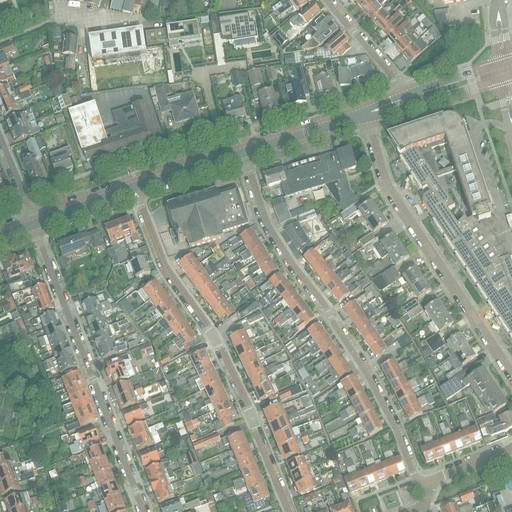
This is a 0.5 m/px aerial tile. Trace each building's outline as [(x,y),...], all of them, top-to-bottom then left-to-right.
[(112,0),(111,9),(117,11),(119,0),(118,0),(112,0)] [(117,11),(123,12),(125,2),(119,0),(117,11)] [(125,0),(125,2),(123,12),(132,14),(134,6),(145,8),(146,0),(125,0)] [(163,0),(162,9),(172,12),(174,0),(163,0)] [(275,12),(290,1),(292,0),(283,0),(272,8),(275,12)] [(311,2),(309,0),(292,0),(290,1),(275,12),(278,17),(293,6),(297,11),(311,2)] [(359,0),(356,3),(364,12),(377,0),(359,0)] [(377,0),(364,12),(371,20),(384,9),(379,4),(383,0),(377,0)] [(303,28),(320,13),(312,4),(298,16),(293,18),(301,26),(303,28)] [(371,20),(379,29),(397,13),(401,9),(397,4),(391,9),(393,11),(388,15),(384,9),(371,20)] [(267,22),(276,16),(270,8),(261,15),(267,22)] [(397,13),(379,29),(386,37),(399,27),(404,22),(399,16),(397,13)] [(219,14),(210,16),(211,22),(219,21),(221,39),(231,38),(232,42),(257,38),(254,23),(250,23),(248,14),(219,18),(219,14)] [(445,14),(435,15),(437,25),(446,24),(445,14)] [(306,31),(312,39),(331,23),(325,15),(311,27),(306,31)] [(422,15),(416,20),(419,23),(425,18),(422,15)] [(432,25),(426,18),(418,25),(423,30),(426,27),(427,29),(432,25)] [(399,27),(386,37),(394,46),(412,30),(413,30),(405,21),(404,22),(399,27)] [(167,29),(149,32),(151,46),(169,44),(169,48),(179,47),(178,41),(199,38),(197,23),(167,27),(167,29)] [(303,50),(313,49),(317,48),(320,45),(321,45),(338,30),(331,23),(312,39),(301,48),(303,50)] [(142,29),(89,37),(93,61),(96,82),(166,71),(163,51),(163,46),(145,48),(142,29)] [(278,29),(269,36),(282,52),(291,44),(278,29)] [(412,30),(394,46),(402,55),(414,44),(419,39),(414,33),(412,30)] [(436,32),(431,36),(435,41),(440,36),(436,32)] [(350,48),(346,43),(348,42),(340,33),(323,48),(326,51),(328,49),(333,55),(337,50),(342,56),(350,48)] [(76,56),(78,39),(65,38),(63,55),(69,55),(67,69),(74,70),(75,56),(76,56)] [(414,44),(402,55),(409,63),(422,52),(421,52),(427,47),(424,44),(419,39),(414,44)] [(0,69),(2,69),(9,66),(4,55),(14,51),(11,44),(0,48),(0,69)] [(294,55),(284,56),(285,65),(295,64),(294,55)] [(51,63),(49,56),(43,58),(46,65),(51,63)] [(327,72),(333,70),(330,60),(324,62),(326,70),(319,72),(321,76),(314,78),(319,98),(333,94),(327,72)] [(370,74),(370,72),(366,62),(349,69),(339,70),(340,86),(350,85),(350,80),(361,76),(362,77),(363,80),(371,76),(370,74)] [(9,66),(2,69),(0,69),(0,84),(6,82),(7,83),(15,81),(9,66)] [(296,81),(279,85),(282,98),(283,102),(289,101),(290,105),(291,104),(293,106),(298,105),(298,103),(305,101),(304,97),(308,96),(306,87),(304,80),(302,67),(293,69),(296,81)] [(269,82),(276,80),(273,68),(266,70),(269,82)] [(263,112),(277,109),(273,91),(265,93),(259,69),(248,72),(255,101),(260,99),(263,112)] [(239,73),(232,74),(235,88),(243,86),(239,73)] [(10,85),(0,89),(0,104),(13,99),(12,98),(17,96),(25,93),(29,91),(27,85),(23,87),(13,91),(10,85)] [(163,86),(155,89),(162,113),(172,111),(175,123),(199,117),(194,98),(192,93),(167,100),(163,86)] [(27,99),(25,93),(17,96),(20,102),(27,99)] [(68,97),(61,98),(65,109),(72,107),(71,106),(69,100),(68,97)] [(79,97),(69,100),(71,106),(81,103),(79,97)] [(241,98),(223,102),(225,109),(228,121),(245,117),(241,99),(241,98)] [(14,103),(13,99),(0,104),(0,106),(4,117),(20,110),(17,102),(14,103)] [(80,105),(81,108),(68,112),(81,151),(83,150),(87,162),(105,156),(106,156),(102,144),(107,142),(104,131),(94,103),(89,105),(88,102),(80,105)] [(118,127),(104,131),(107,142),(102,144),(106,156),(105,156),(106,157),(146,144),(146,143),(157,139),(145,102),(112,113),(116,124),(117,124),(118,127)] [(31,111),(8,120),(9,124),(8,125),(11,132),(27,125),(35,122),(33,115),(31,111)] [(62,115),(55,117),(58,125),(65,123),(62,115)] [(511,260),(511,259),(510,259),(509,258),(507,259),(504,252),(507,249),(498,222),(497,221),(497,220),(496,220),(495,219),(494,219),(493,218),(492,218),(491,218),(490,218),(480,189),(482,188),(477,172),(475,173),(474,170),(476,169),(470,153),(469,154),(468,151),(469,151),(464,135),(462,135),(459,126),(459,125),(458,123),(456,122),(455,121),(453,121),(452,120),(450,120),(449,120),(447,121),(429,127),(428,125),(412,131),(413,132),(410,133),(409,132),(393,137),(394,138),(391,140),(399,151),(397,152),(400,157),(401,158),(400,159),(409,173),(410,172),(412,175),(411,176),(420,190),(421,189),(422,191),(427,189),(429,195),(425,196),(424,197),(423,198),(423,199),(422,200),(422,201),(422,203),(423,204),(434,221),(433,222),(442,236),(443,235),(445,237),(444,238),(453,252),(454,251),(456,254),(455,255),(464,269),(465,268),(467,270),(466,271),(475,285),(476,284),(478,287),(477,288),(486,302),(487,301),(489,303),(488,304),(497,318),(498,317),(500,320),(499,321),(508,335),(509,334),(511,336),(509,337),(511,341),(511,260)] [(27,125),(11,132),(14,139),(15,139),(17,142),(39,133),(38,129),(35,122),(27,125)] [(42,137),(34,140),(39,151),(47,148),(42,137)] [(26,161),(24,161),(32,184),(42,180),(35,160),(42,158),(39,151),(34,140),(28,142),(32,153),(24,156),(26,161)] [(56,174),(72,168),(68,156),(72,155),(69,147),(50,154),(52,162),(51,162),(56,174)] [(291,166),(299,193),(325,185),(343,213),(353,206),(358,203),(350,190),(344,172),(356,168),(350,149),(315,159),(291,166)] [(263,175),(267,187),(280,183),(281,184),(282,184),(286,197),(299,193),(291,166),(287,167),(287,168),(263,175)] [(371,187),(366,190),(369,196),(375,192),(371,187)] [(222,233),(248,225),(243,207),(238,189),(219,194),(218,190),(210,193),(210,192),(175,203),(176,203),(167,205),(170,214),(167,215),(169,222),(172,221),(176,234),(179,243),(184,241),(187,240),(190,248),(223,238),(222,233)] [(271,202),(273,208),(285,204),(283,198),(271,202)] [(362,217),(355,222),(358,227),(366,222),(379,213),(371,202),(358,211),(362,217)] [(273,208),(275,213),(287,209),(285,204),(273,208)] [(343,213),(340,215),(344,220),(357,212),(353,206),(343,213)] [(304,208),(289,214),(290,219),(306,213),(304,208)] [(275,213),(277,218),(289,214),(287,209),(275,213)] [(300,223),(317,217),(314,210),(298,216),(300,223)] [(386,224),(379,213),(366,222),(373,233),(386,224)] [(290,219),(289,214),(277,218),(279,224),(291,220),(290,219)] [(129,218),(117,222),(124,240),(131,238),(133,243),(138,241),(129,218)] [(117,222),(105,227),(112,246),(117,244),(116,243),(124,240),(117,222)] [(298,250),(310,242),(298,224),(286,231),(298,250)] [(241,241),(244,246),(256,239),(251,230),(230,244),(232,247),(241,241)] [(59,245),(63,257),(85,249),(83,243),(89,241),(92,249),(102,245),(97,232),(80,238),(80,237),(59,245)] [(335,246),(339,242),(333,234),(329,237),(335,246)] [(371,234),(359,242),(363,249),(375,240),(371,234)] [(380,244),(374,248),(382,260),(388,255),(401,247),(394,235),(380,244)] [(240,255),(242,259),(261,247),(256,239),(244,246),(247,250),(240,255)] [(375,240),(363,249),(366,254),(374,248),(380,244),(377,239),(375,240)] [(339,242),(335,246),(339,250),(343,247),(339,242)] [(303,258),(309,266),(320,258),(316,253),(325,246),(322,243),(303,258)] [(216,246),(210,249),(213,254),(219,250),(216,246)] [(252,257),(255,262),(267,255),(261,247),(242,259),(244,262),(252,257)] [(358,251),(356,247),(349,252),(351,256),(358,251)] [(408,258),(401,247),(388,255),(395,266),(408,258)] [(107,251),(113,268),(119,265),(113,248),(107,251)] [(178,265),(186,275),(199,265),(194,259),(202,254),(198,249),(189,252),(189,253),(184,257),(186,260),(178,265)] [(14,258),(22,281),(26,291),(33,288),(30,281),(28,282),(25,274),(33,271),(29,259),(30,259),(28,255),(23,256),(24,257),(15,260),(14,258)] [(220,255),(214,261),(219,267),(225,261),(220,255)] [(260,270),(272,263),(267,255),(255,262),(257,266),(250,271),(252,275),(260,270)] [(309,266),(315,273),(333,259),(330,256),(323,261),(320,258),(309,266)] [(3,262),(9,279),(5,281),(12,296),(20,293),(16,283),(22,281),(14,258),(13,259),(12,257),(7,259),(7,260),(3,262)] [(136,279),(150,273),(147,265),(149,264),(147,259),(145,260),(144,258),(130,263),(127,264),(130,273),(134,272),(136,279)] [(333,259),(315,273),(321,281),(332,272),(336,269),(333,264),(335,262),(333,259)] [(240,263),(233,268),(236,273),(243,268),(240,263)] [(277,270),(272,263),(260,270),(262,274),(253,280),(256,284),(277,270)] [(186,275),(192,284),(206,275),(215,268),(212,264),(208,268),(207,267),(202,270),(199,265),(186,275)] [(393,267),(371,282),(375,288),(397,273),(393,267)] [(192,284),(199,293),(212,284),(208,278),(213,274),(217,271),(215,268),(206,275),(192,284)] [(402,277),(410,289),(423,280),(416,269),(402,277)] [(326,288),(332,296),(344,287),(340,283),(353,273),(350,270),(345,274),(326,288)] [(241,271),(236,274),(241,282),(246,278),(241,271)] [(321,281),(326,288),(345,274),(342,271),(335,276),(332,272),(321,281)] [(397,273),(375,288),(379,293),(401,279),(397,273)] [(271,293),(274,290),(285,282),(279,274),(259,289),(262,293),(268,288),(271,293)] [(359,285),(363,290),(370,284),(366,279),(359,285)] [(238,280),(234,283),(238,289),(242,286),(238,280)] [(250,290),(255,286),(251,280),(246,284),(250,290)] [(410,289),(406,292),(409,296),(413,293),(415,296),(417,300),(422,296),(430,291),(423,280),(410,289)] [(146,304),(150,301),(163,292),(156,282),(148,287),(146,284),(140,288),(136,291),(146,304)] [(271,300),(273,303),(291,289),(285,282),(274,290),(271,293),(267,296),(271,300)] [(338,303),(347,296),(358,288),(355,284),(352,287),(349,283),(344,287),(332,296),(338,303)] [(199,293),(205,303),(219,293),(212,284),(199,293)] [(50,297),(45,286),(32,291),(34,297),(24,301),(26,307),(36,303),(50,297)] [(131,286),(123,292),(126,296),(134,290),(131,286)] [(375,299),(379,296),(371,286),(364,291),(367,296),(371,293),(375,299)] [(77,292),(79,298),(88,294),(86,289),(77,292)] [(291,289),(273,303),(275,306),(283,301),(286,305),(297,297),(291,289)] [(212,312),(226,302),(230,299),(226,293),(223,290),(219,293),(205,303),(212,312)] [(256,290),(252,293),(255,298),(260,295),(256,290)] [(149,311),(152,315),(170,301),(163,292),(150,301),(154,307),(149,311)] [(81,304),(85,315),(109,306),(107,302),(99,305),(97,298),(91,300),(89,296),(80,300),(81,304)] [(361,303),(366,299),(364,296),(362,296),(343,310),(348,318),(360,310),(364,307),(361,303)] [(54,309),(50,297),(36,303),(26,307),(28,311),(38,307),(41,314),(54,309)] [(282,315),(285,318),(303,304),(297,297),(286,305),(289,309),(282,315)] [(381,308),(385,305),(380,297),(375,300),(381,308)] [(11,299),(5,302),(6,304),(9,311),(15,309),(12,301),(11,299)] [(125,299),(118,305),(122,309),(128,304),(125,299)] [(263,299),(258,302),(263,308),(268,305),(263,299)] [(254,300),(238,312),(242,318),(258,307),(254,300)] [(159,314),(163,320),(177,310),(170,301),(152,315),(154,318),(159,314)] [(415,301),(403,309),(407,315),(419,307),(415,301)] [(235,315),(226,302),(212,312),(219,321),(227,316),(229,319),(235,315)] [(424,310),(432,322),(445,313),(438,302),(424,310)] [(294,324),(298,320),(309,312),(303,304),(285,318),(283,320),(278,323),(281,326),(290,319),(294,324)] [(266,309),(263,311),(265,314),(269,311),(274,308),(271,305),(266,309)] [(85,316),(88,323),(89,327),(90,326),(105,320),(103,314),(110,311),(109,306),(85,315),(85,316)] [(360,310),(348,318),(354,326),(373,313),(370,309),(367,312),(364,307),(360,310)] [(419,307),(407,315),(410,320),(423,312),(419,307)] [(162,329),(165,333),(183,319),(177,310),(163,320),(167,325),(162,329)] [(13,321),(20,318),(17,312),(10,315),(13,321)] [(315,319),(309,312),(298,320),(294,324),(297,327),(292,331),(295,335),(315,319)] [(41,323),(44,330),(60,324),(56,313),(30,323),(32,326),(41,323)] [(260,313),(246,320),(249,326),(263,319),(260,313)] [(354,326),(359,334),(375,323),(372,318),(375,316),(373,313),(354,326)] [(453,324),(445,313),(432,322),(440,333),(453,324)] [(23,322),(32,319),(30,314),(21,317),(23,322)] [(390,324),(397,320),(393,315),(387,319),(390,324)] [(278,323),(283,320),(280,317),(273,322),(276,325),(278,323)] [(16,321),(14,322),(19,332),(20,332),(25,330),(20,319),(16,321)] [(124,320),(115,324),(117,328),(129,324),(125,319),(124,320)] [(172,332),(177,339),(190,328),(183,319),(165,333),(167,336),(172,332)] [(90,326),(94,337),(117,328),(115,324),(108,327),(105,320),(90,326)] [(397,320),(390,324),(394,329),(400,324),(397,320)] [(359,334),(364,342),(384,329),(381,325),(378,327),(375,323),(359,334)] [(39,345),(49,341),(64,335),(60,324),(44,330),(47,336),(37,340),(39,345)] [(310,335),(313,340),(324,332),(319,324),(298,338),(300,342),(310,335)] [(229,339),(235,350),(249,342),(247,336),(250,335),(247,327),(236,332),(238,335),(229,339)] [(93,337),(97,348),(113,342),(111,335),(118,332),(117,328),(94,337),(93,337)] [(177,339),(173,342),(179,351),(183,348),(186,351),(190,348),(191,349),(201,344),(197,338),(190,328),(177,339)] [(364,342),(370,349),(381,342),(378,336),(386,331),(384,329),(364,342)] [(308,349),(310,353),(330,340),(324,332),(313,340),(308,343),(311,347),(308,349)] [(437,334),(425,342),(429,348),(441,340),(437,334)] [(50,345),(53,352),(68,346),(64,335),(49,341),(39,345),(40,348),(50,345)] [(397,342),(401,347),(411,340),(407,335),(397,342)] [(460,335),(447,344),(451,351),(447,354),(450,358),(454,355),(467,346),(460,335)] [(29,338),(22,341),(26,349),(32,346),(29,338)] [(320,351),(323,356),(335,348),(330,340),(310,353),(312,356),(320,351)] [(384,346),(381,342),(370,349),(375,357),(396,343),(393,340),(384,346)] [(441,340),(429,348),(432,354),(445,346),(441,340)] [(116,348),(113,342),(97,348),(98,348),(102,359),(118,353),(127,350),(125,345),(117,349),(117,348),(116,348)] [(235,350),(240,360),(254,353),(259,350),(265,348),(262,343),(252,348),(249,342),(235,350)] [(292,342),(285,347),(290,355),(297,350),(292,342)] [(149,345),(139,349),(142,355),(152,351),(149,345)] [(47,367),(57,363),(73,357),(68,346),(53,352),(55,358),(45,362),(47,367)] [(450,358),(447,360),(454,371),(460,367),(461,366),(475,357),(467,346),(454,355),(450,358)] [(314,368),(317,372),(340,356),(335,348),(323,356),(326,360),(314,368)] [(298,351),(291,355),(294,360),(301,355),(298,351)] [(188,355),(195,369),(210,363),(205,352),(196,356),(194,352),(188,355)] [(254,353),(240,360),(245,370),(259,363),(256,356),(254,353)] [(108,369),(106,370),(109,377),(112,376),(114,383),(134,376),(132,369),(126,371),(123,363),(129,361),(127,355),(121,358),(121,359),(106,364),(108,369)] [(167,355),(159,360),(162,365),(170,361),(167,355)] [(340,356),(317,372),(319,376),(327,370),(328,370),(330,374),(329,374),(330,375),(346,364),(340,356)] [(77,368),(73,357),(57,363),(47,367),(49,370),(58,367),(61,374),(77,368)] [(381,367),(386,377),(407,365),(405,361),(396,366),(394,361),(381,367)] [(189,385),(200,380),(215,373),(210,363),(195,369),(198,376),(187,381),(189,385)] [(259,363),(245,370),(249,381),(264,374),(260,365),(259,363)] [(298,373),(304,369),(300,363),(295,367),(298,373)] [(351,372),(346,364),(330,375),(332,378),(327,381),(330,386),(351,372)] [(386,377),(390,385),(403,378),(401,373),(409,369),(407,365),(386,377)] [(454,371),(446,376),(449,382),(464,373),(460,367),(454,371)] [(304,369),(298,373),(302,378),(307,375),(304,369)] [(449,382),(439,389),(446,401),(470,385),(474,393),(491,382),(483,370),(468,379),(464,373),(449,382)] [(249,381),(254,391),(269,384),(266,378),(272,376),(272,375),(270,371),(264,374),(249,381)] [(64,385),(66,390),(83,383),(79,373),(56,382),(55,380),(51,382),(53,389),(64,385)] [(200,380),(189,385),(191,388),(197,385),(200,392),(205,390),(220,383),(215,373),(200,380)] [(335,393),(337,397),(359,386),(354,376),(336,386),(339,391),(335,393)] [(304,381),(309,389),(315,385),(310,377),(304,381)] [(390,385),(395,394),(416,383),(414,379),(406,383),(403,378),(390,385)] [(507,406),(491,382),(474,393),(479,400),(482,398),(493,414),(507,406)] [(70,399),(86,393),(83,383),(66,390),(68,394),(59,398),(60,402),(70,399)] [(129,383),(113,389),(117,400),(133,393),(131,389),(129,383)] [(205,390),(210,401),(224,394),(220,383),(205,390)] [(395,394),(399,403),(412,396),(410,391),(418,387),(416,383),(395,394)] [(276,398),(269,384),(254,391),(259,401),(268,397),(269,401),(276,398)] [(309,389),(308,390),(313,397),(320,392),(315,385),(309,389)] [(337,397),(339,401),(348,396),(350,401),(363,394),(359,386),(337,397)] [(278,396),(280,402),(291,397),(288,391),(278,396)] [(63,407),(65,412),(90,403),(86,393),(70,399),(72,404),(63,407)] [(133,393),(117,400),(121,410),(137,404),(134,397),(133,393)] [(211,405),(214,411),(229,404),(224,394),(210,401),(204,403),(206,407),(211,405)] [(344,411),(346,415),(368,403),(363,394),(350,401),(353,406),(344,411)] [(399,403),(404,411),(425,400),(424,396),(415,401),(412,396),(399,403)] [(427,404),(425,400),(404,411),(409,421),(422,414),(419,408),(427,404)] [(310,401),(304,403),(306,409),(312,407),(310,401)] [(75,413),(77,419),(94,412),(90,403),(65,412),(66,417),(75,413)] [(346,415),(348,418),(357,414),(359,419),(372,412),(368,403),(346,415)] [(234,414),(229,404),(214,411),(219,421),(213,424),(216,432),(233,424),(230,416),(234,414)] [(140,412),(147,410),(146,405),(123,414),(127,425),(143,419),(140,412)] [(265,412),(270,425),(285,419),(280,406),(265,412)] [(287,418),(291,416),(298,413),(296,408),(285,412),(287,418)] [(68,433),(88,426),(98,422),(94,412),(77,419),(79,423),(66,427),(68,433)] [(354,429),(355,432),(377,420),(372,412),(359,419),(355,421),(358,426),(354,429)] [(291,416),(287,418),(289,422),(293,421),(300,418),(298,413),(291,416)] [(485,425),(479,427),(480,430),(481,432),(484,438),(489,436),(490,438),(505,432),(511,429),(511,414),(492,422),(485,425)] [(270,425),(275,437),(290,431),(285,419),(270,425)] [(187,424),(185,425),(187,429),(192,427),(193,429),(198,426),(196,420),(192,422),(187,424)] [(355,432),(358,436),(366,431),(369,437),(382,430),(377,420),(355,432)] [(467,421),(463,423),(472,445),(482,441),(477,428),(471,430),(467,421)] [(133,440),(156,432),(163,429),(161,425),(147,430),(145,423),(129,429),(133,440)] [(463,433),(458,435),(463,449),(472,445),(463,423),(460,424),(463,433)] [(72,456),(88,450),(98,446),(96,440),(98,439),(94,428),(78,434),(80,441),(74,443),(74,445),(69,447),(72,456)] [(449,428),(445,430),(454,452),(463,449),(458,435),(452,437),(449,428)] [(301,440),(308,437),(313,435),(311,430),(295,436),(297,442),(301,440)] [(445,440),(439,442),(445,456),(454,452),(445,430),(441,432),(445,440)] [(275,437),(279,449),(295,443),(290,431),(275,437)] [(157,436),(156,432),(133,440),(137,451),(153,445),(151,439),(157,436)] [(39,434),(33,436),(36,444),(42,442),(39,434)] [(192,444),(194,450),(207,445),(220,440),(217,434),(192,444)] [(229,444),(232,451),(247,445),(242,434),(234,437),(232,434),(226,436),(226,437),(221,439),(224,446),(229,444)] [(430,436),(427,437),(436,460),(445,456),(439,442),(434,445),(430,436)] [(426,464),(436,460),(427,437),(423,439),(426,447),(420,450),(426,464)] [(300,455),(295,443),(279,449),(284,461),(300,455)] [(228,460),(230,464),(251,455),(247,445),(232,451),(234,456),(228,459),(228,460)] [(90,464),(90,466),(106,460),(101,447),(81,455),(83,460),(84,460),(86,465),(90,464)] [(156,454),(163,451),(161,447),(139,456),(143,467),(159,461),(156,454)] [(329,448),(323,450),(326,457),(332,455),(329,448)] [(6,455),(0,457),(0,470),(15,465),(18,464),(15,454),(14,455),(12,449),(5,451),(6,455)] [(391,451),(387,453),(396,475),(406,472),(400,458),(395,460),(391,451)] [(173,455),(176,462),(184,459),(181,452),(173,455)] [(196,463),(191,452),(186,454),(190,465),(196,463)] [(387,463),(381,466),(387,479),(396,475),(387,453),(383,454),(387,463)] [(238,466),(240,472),(256,466),(251,455),(230,464),(225,466),(227,470),(238,466)] [(288,465),(292,475),(309,469),(306,463),(310,461),(308,456),(288,465)] [(372,458),(368,460),(378,483),(387,479),(381,466),(376,468),(372,458)] [(90,466),(95,478),(111,472),(106,460),(90,466)] [(368,460),(365,462),(368,471),(363,473),(368,486),(378,483),(368,460)] [(150,482),(149,482),(149,483),(150,482),(172,474),(170,469),(169,469),(167,462),(146,471),(150,482)] [(0,470),(0,482),(20,476),(17,470),(21,468),(20,463),(15,465),(0,470)] [(232,482),(234,487),(260,476),(256,466),(240,472),(243,478),(232,482)] [(354,466),(350,467),(359,490),(368,486),(363,473),(358,475),(354,466)] [(350,467),(346,469),(350,478),(344,481),(350,494),(359,490),(350,467)] [(292,475),(296,486),(313,479),(319,477),(317,471),(313,473),(310,468),(309,469),(292,475)] [(34,479),(32,472),(20,476),(0,482),(0,487),(3,496),(19,490),(17,485),(34,479)] [(96,482),(100,490),(115,484),(111,472),(95,478),(85,482),(87,486),(96,482)] [(154,493),(176,485),(176,484),(169,487),(167,480),(173,478),(172,474),(150,482),(149,483),(153,493),(154,493)] [(236,492),(247,487),(249,493),(264,487),(260,476),(234,487),(236,492)] [(319,477),(313,479),(296,486),(300,496),(321,487),(319,483),(322,483),(319,477)] [(100,490),(97,491),(101,503),(104,502),(120,496),(115,484),(100,490)] [(207,486),(210,494),(215,492),(211,484),(207,486)] [(178,489),(176,485),(154,493),(158,504),(174,498),(171,491),(178,489)] [(259,511),(268,509),(265,499),(269,498),(264,487),(249,493),(242,496),(247,507),(249,506),(251,511),(259,511)] [(461,502),(474,498),(471,491),(459,496),(461,502)] [(345,505),(340,507),(341,511),(352,511),(345,494),(341,496),(345,505)] [(7,508),(9,511),(26,506),(22,495),(6,500),(8,508),(7,508)] [(309,495),(303,497),(305,503),(311,501),(309,495)] [(116,511),(125,509),(120,496),(104,502),(107,511),(116,511)] [(501,496),(496,498),(500,509),(501,508),(505,507),(505,506),(501,496)] [(191,511),(207,504),(206,500),(199,503),(198,500),(185,505),(183,499),(179,501),(160,508),(162,511),(182,511),(190,509),(191,511)] [(331,511),(341,511),(340,507),(335,509),(332,500),(328,502),(331,511)] [(64,511),(67,511),(65,503),(58,505),(60,511),(64,511)]
